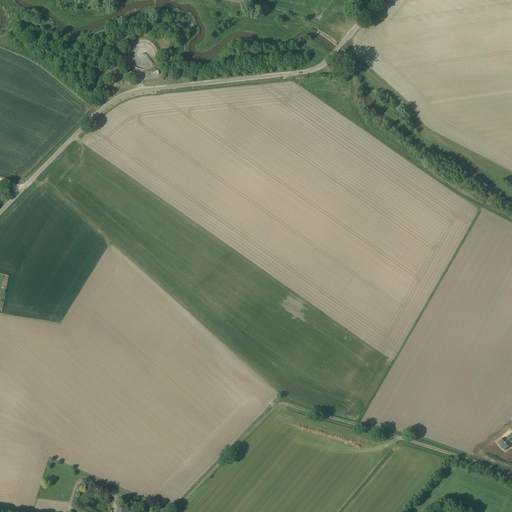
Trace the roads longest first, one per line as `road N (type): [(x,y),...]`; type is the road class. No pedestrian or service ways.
road 1 (unclassified): [(0,212),(114,96),(310,71),(377,0)]
road 2 (track): [(175,511),(283,403),(511,476)]
